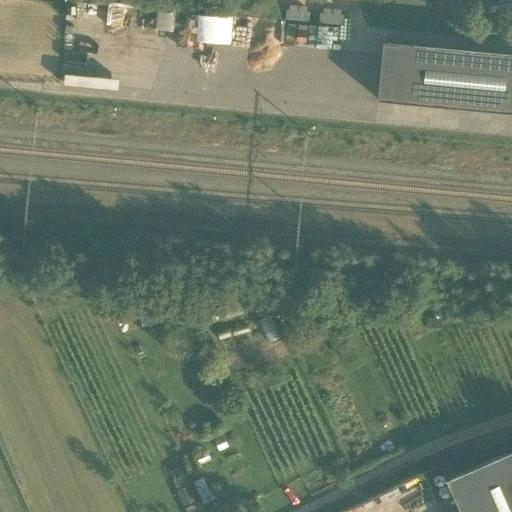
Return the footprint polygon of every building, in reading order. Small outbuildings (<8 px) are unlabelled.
[(370,98),(511,112),(511,107),(511,51),(376,38),(370,98)] [(227,82),(274,84),(274,62),(228,60),(227,82)] [(163,294),(137,298),(142,324),(159,321),(158,312),(166,311),(163,294)] [(462,511),(511,511),(511,451),(448,479),(462,511)] [(190,483),(176,489),(184,505),(197,499),(190,483)]
